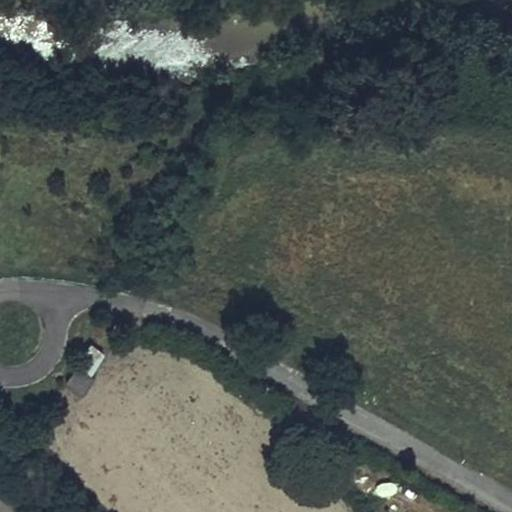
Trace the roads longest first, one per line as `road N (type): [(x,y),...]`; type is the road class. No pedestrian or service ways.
road 1 (residential): [(87,298),(203,328),(511,504)]
road 2 (residential): [(0,375),(43,362),(58,317),(87,298)]
